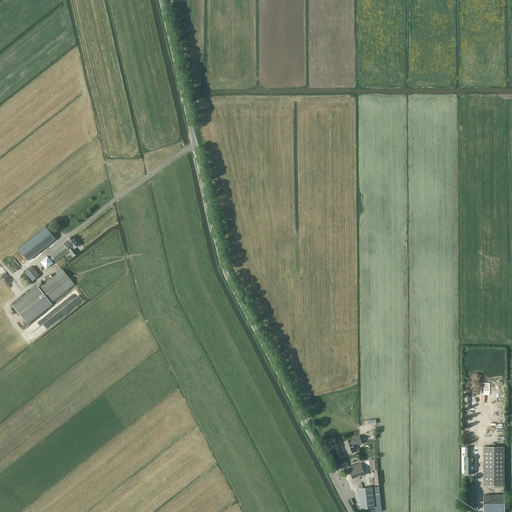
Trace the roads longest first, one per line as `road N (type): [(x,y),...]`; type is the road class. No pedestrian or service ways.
road 1 (unclassified): [(350,511),(222,264),(160,0)]
road 2 (track): [(278,511),(170,302),(149,213),(126,192)]
